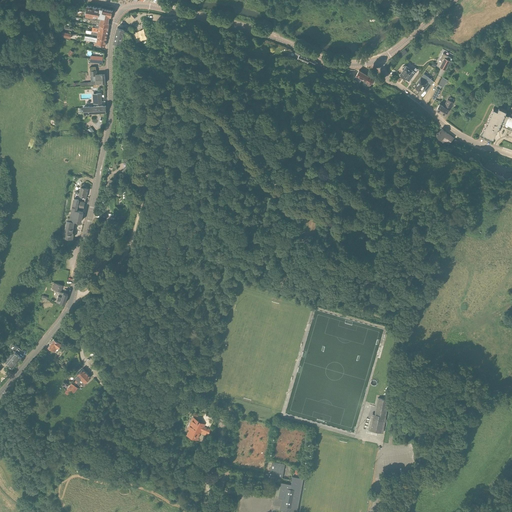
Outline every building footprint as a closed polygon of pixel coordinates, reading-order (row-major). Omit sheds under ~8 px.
[(33,2),(26,0),(25,4),(17,3),(16,8),(25,9),(24,12),(32,13),(33,11),(40,12),(41,7),(35,6),(36,1),(34,0),(33,2)] [(73,16),(90,20),(90,19),(100,21),(103,8),(100,7),(100,8),(87,5),(86,12),(83,11),(78,10),(73,16)] [(100,21),(108,23),(109,16),(112,17),(113,10),(103,8),(100,21)] [(100,26),(108,28),(109,23),(108,23),(100,21),(90,19),(90,20),(90,22),(100,24),(100,26)] [(121,45),(125,29),(127,30),(128,26),(122,24),(121,24),(121,25),(120,25),(120,26),(119,28),(117,28),(115,37),(114,43),(121,45)] [(91,31),(107,34),(108,28),(100,26),(99,29),(92,27),(91,31)] [(144,29),(133,33),(137,43),(148,39),(144,29)] [(98,35),(97,38),(97,39),(106,41),(107,34),(91,31),(86,30),(85,33),(98,35)] [(96,44),(105,46),(106,41),(97,39),(97,38),(85,36),(84,40),(87,40),(94,41),(97,42),(96,44)] [(398,55),(401,58),(408,52),(405,49),(398,55)] [(310,58),(295,53),(293,58),(297,59),(297,60),(307,64),(308,63),(314,66),(316,61),(309,59),(310,58)] [(449,61),(444,58),(439,67),(445,70),(449,61)] [(410,69),(406,66),(405,66),(404,66),(403,66),(403,67),(402,68),(403,69),(403,70),(400,74),(401,75),(401,76),(402,77),(403,77),(409,82),(416,72),(410,68),(410,69)] [(353,80),(359,84),(364,73),(359,70),(355,76),(355,77),(353,80)] [(80,86),(95,85),(100,84),(105,84),(105,74),(97,74),(96,71),(90,71),(91,75),(96,75),(96,81),(80,83),(80,86)] [(369,76),(364,73),(359,84),(360,85),(362,81),(365,82),(369,76)] [(420,90),(428,79),(423,75),(415,86),(420,90)] [(369,76),(365,82),(370,85),(374,79),(369,76)] [(439,84),(438,84),(431,98),(435,99),(440,90),(439,89),(441,86),(443,88),(445,83),(445,82),(446,80),(442,78),(439,84)] [(101,93),(93,93),(93,104),(102,104),(101,93)] [(445,115),(449,109),(450,110),(454,102),(453,102),(454,99),(450,97),(448,100),(447,99),(444,105),(440,102),(436,110),(445,115)] [(88,107),(83,107),(84,115),(89,115),(89,113),(106,112),(106,106),(88,106),(88,107)] [(509,114),(508,115),(504,113),(506,110),(499,107),(497,110),(493,109),(480,135),(491,141),(494,134),(495,134),(496,134),(497,132),(497,131),(496,130),(500,123),(503,125),(502,127),(510,130),(511,131),(511,111),(510,115),(509,114)] [(91,136),(95,133),(91,127),(87,130),(91,136)] [(447,133),(442,129),(436,136),(440,139),(439,140),(442,142),(443,140),(448,144),(453,138),(447,133)] [(75,220),(81,222),(83,211),(84,208),(87,190),(86,190),(87,188),(85,188),(83,184),(82,185),(80,187),(79,193),(75,192),(75,193),(74,198),(70,219),(75,220)] [(75,220),(70,219),(67,218),(64,236),(73,238),(74,234),(72,234),(75,220)] [(56,290),(60,291),(61,292),(63,286),(54,283),(52,289),(56,290)] [(63,293),(61,292),(60,291),(56,301),(64,304),(68,294),(63,292),(63,293)] [(54,339),(48,348),(54,352),(57,348),(59,349),(61,345),(54,339)] [(9,346),(14,350),(15,350),(17,346),(12,342),(9,346)] [(10,366),(12,368),(21,357),(15,352),(5,363),(10,367),(10,366)] [(77,379),(72,384),(75,385),(77,383),(78,382),(87,373),(83,369),(75,377),(76,379),(77,379)] [(75,385),(74,386),(71,391),(74,393),(78,388),(77,387),(80,384),(83,384),(84,383),(91,377),(87,373),(78,382),(77,383),(75,385)] [(74,386),(75,385),(72,384),(72,383),(64,394),(68,396),(71,391),(74,386)] [(390,406),(391,401),(389,400),(378,398),(374,420),(371,420),(369,430),(377,432),(383,433),(384,427),(388,406),(390,406)] [(188,422),(185,427),(190,430),(188,433),(192,435),(197,438),(201,431),(208,434),(211,430),(212,427),(212,425),(213,423),(213,420),(214,418),(205,413),(200,424),(198,423),(199,421),(193,418),(190,423),(188,422)] [(265,480),(275,482),(276,478),(276,476),(282,477),(284,464),(272,462),(270,472),(269,472),(268,477),(265,477),(265,480)] [(280,510),(291,511),(297,511),(303,478),(293,476),(292,480),(291,485),(281,483),(278,498),(283,499),(282,504),(281,504),(280,510)]
